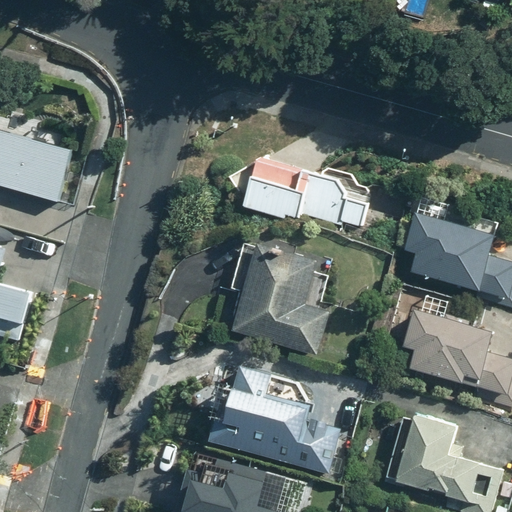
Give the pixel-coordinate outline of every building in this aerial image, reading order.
[(67,149),(0,131),(0,186),(54,201),(67,149)] [(369,205),(338,196),(341,183),(255,159),(241,207),(283,219),(284,214),(299,218),(301,212),(362,229),(369,205)] [(401,248),(415,252),(408,275),(511,306),(511,263),(487,256),(493,237),(412,212),(401,248)] [(315,261),(254,243),(229,331),(316,356),(328,313),(302,305),(315,261)] [(0,251),(0,337),(18,342),(31,292),(0,283),(0,258),(2,252),(0,251)] [(413,349),(407,369),(511,400),(511,358),(485,350),(490,332),(412,309),(401,346),(413,349)] [(326,473),(337,430),(311,423),(313,414),(261,400),(268,376),(237,368),(231,393),(223,391),(209,444),(326,473)] [(450,500),(448,507),(464,511),(489,511),(501,470),(447,455),(455,428),(411,415),(404,443),(397,441),(386,482),(450,500)] [(270,511),(252,507),(262,469),(214,457),(209,477),(187,471),(176,511),(270,511)]
